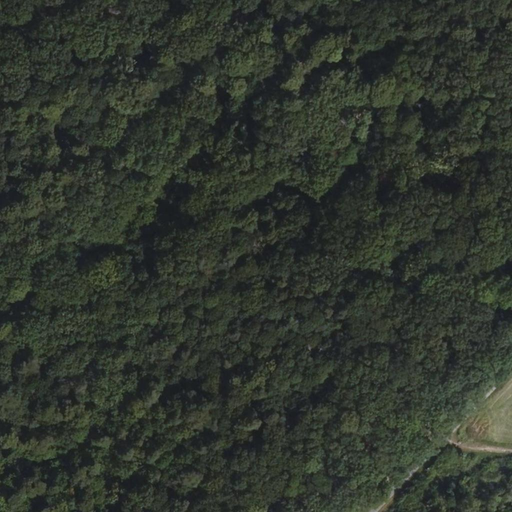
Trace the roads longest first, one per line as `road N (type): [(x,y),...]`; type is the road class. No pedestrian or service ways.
road 1 (track): [(0,453),(47,497),(304,498)]
road 2 (track): [(511,300),(304,498)]
road 3 (unclassified): [(374,511),(511,367)]
